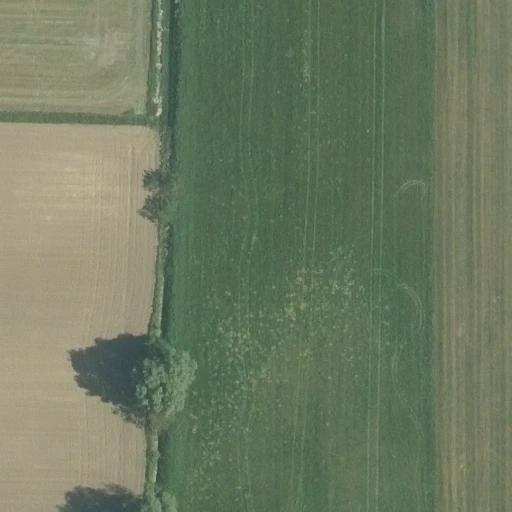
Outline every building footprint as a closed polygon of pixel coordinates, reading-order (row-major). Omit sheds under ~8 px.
[(320,243),(320,278),(320,274),(320,272),(324,272),(346,272),(348,272),(348,274),(348,279),(349,244),(350,244),(350,241),(350,237),(350,233),(320,233),(320,239),(320,241),(320,243)] [(230,238),(230,246),(244,247),(244,239),(230,238)] [(244,263),(243,271),(243,274),(243,276),(262,277),(263,239),(244,239),(244,247),(244,255),(244,263)] [(263,239),(262,277),(275,277),(276,277),(277,240),(263,239)] [(277,240),(276,277),(277,277),(277,279),(278,279),(278,277),(290,277),(290,279),(291,279),(291,277),(292,240),(277,240)] [(292,240),(291,277),(305,278),(306,240),(292,240)] [(306,240),(305,278),(320,278),(320,243),(320,241),(319,241),(306,240)] [(349,244),(348,279),(363,279),(364,242),(350,241),(350,244),(349,244)] [(364,242),(363,279),(363,281),(364,281),(364,279),(376,279),(376,281),(377,281),(377,279),(378,242),(375,242),(364,242)] [(378,242),(377,279),(379,279),(392,280),(393,242),(378,242)] [(393,242),(392,280),(406,280),(407,243),(393,242)] [(407,243),(406,280),(425,281),(426,243),(407,243)] [(230,246),(229,254),(244,255),(244,247),(230,246)] [(229,254),(229,262),(244,263),(244,255),(229,254)] [(229,262),(229,270),(233,270),(243,271),(244,263),(229,262)] [(212,291),(212,310),(249,311),(250,292),(245,292),(212,291)] [(212,310),(211,325),(249,325),(249,311),(212,310)] [(211,325),(211,339),(249,340),(249,339),(250,339),(250,338),(249,338),(249,327),(251,327),(251,326),(249,326),(249,325),(211,325)] [(211,339),(211,353),(248,354),(249,340),(211,339)] [(210,367),(212,367),(212,368),(248,369),(248,354),(211,353),(210,367)] [(300,462),(299,480),(309,480),(308,505),(425,508),(426,471),(423,471),(423,456),(426,456),(428,364),(414,364),(414,358),(385,357),(383,454),(383,464),(382,464),(300,462)] [(202,367),(202,397),(210,397),(212,397),(247,397),(243,397),(241,397),(241,396),(242,373),(242,369),(243,369),(248,369),(212,368),(212,367),(210,367),(202,367)] [(210,397),(209,411),(247,412),(247,411),(247,397),(212,397),(210,397)] [(209,411),(209,425),(246,426),(248,426),(248,425),(246,425),(247,413),(249,413),(249,412),(247,412),(209,411)] [(209,425),(209,440),(246,441),(246,426),(209,425)] [(209,440),(208,454),(246,455),(246,441),(209,440)] [(208,463),(208,473),(241,473),(245,474),(246,455),(208,454),(208,463)]
